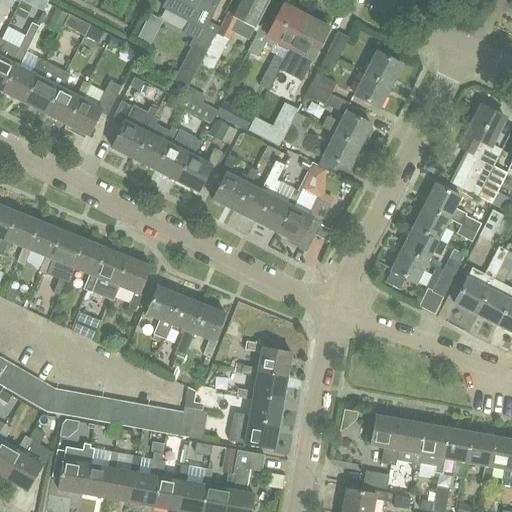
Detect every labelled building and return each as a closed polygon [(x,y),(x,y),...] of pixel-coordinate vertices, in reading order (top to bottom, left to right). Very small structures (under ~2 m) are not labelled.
[(219,0),(172,0),(170,5),(195,18),(188,31),(195,34),(189,47),(194,49),(177,83),(188,88),(188,87),(200,64),(219,29),(208,23),(219,0)] [(247,40),(254,27),(255,28),(269,0),(239,0),(232,15),(228,13),(220,30),(219,29),(200,64),(213,70),(233,32),(247,40)] [(264,21),(248,52),(258,58),(266,43),(274,47),(277,42),(280,43),(278,46),(288,51),(289,51),(306,17),(283,5),(272,25),(264,21)] [(68,15),(56,9),(49,23),(56,27),(60,29),(63,25),(63,23),(68,15)] [(158,27),(162,18),(150,12),(146,21),(158,27)] [(42,14),(37,23),(41,25),(46,16),(42,14)] [(78,33),(83,22),(70,15),(67,20),(64,26),(74,31),(78,33)] [(302,66),(306,57),(313,60),(329,29),(306,17),(289,51),(288,51),(285,58),(269,90),(279,95),(295,63),(302,66)] [(19,68),(27,54),(23,52),(36,26),(32,24),(19,50),(5,42),(0,52),(0,92),(1,93),(15,66),(19,68)] [(36,26),(23,52),(27,54),(40,28),(36,26)] [(91,26),(85,37),(98,44),(104,33),(98,30),(91,26)] [(350,38),(338,32),(320,65),(332,71),(350,38)] [(118,51),(123,42),(113,37),(108,46),(118,51)] [(376,52),(365,74),(391,87),(402,66),(376,52)] [(277,54),(261,86),(269,90),(285,58),(277,54)] [(41,79),(48,65),(40,61),(33,75),(19,68),(15,66),(1,93),(22,104),(37,77),(41,79)] [(69,76),(62,72),(48,65),(41,79),(37,77),(22,104),(45,115),(58,88),(62,90),(69,76)] [(311,84),(332,95),(338,82),(317,71),(311,84)] [(365,74),(354,96),(380,109),(391,87),(365,74)] [(140,92),(145,83),(134,78),(130,86),(140,92)] [(88,137),(101,111),(108,114),(121,88),(110,82),(105,94),(90,86),(83,100),(80,98),(66,126),(65,130),(77,136),(79,132),(88,137)] [(83,100),(90,86),(83,83),(76,97),(62,90),(58,88),(45,115),(66,126),(80,98),(83,100)] [(327,105),(332,95),(311,84),(306,94),(327,105)] [(178,95),(172,92),(165,106),(176,112),(180,103),(183,97),(178,95)] [(147,115),(133,107),(122,102),(111,121),(122,127),(111,149),(133,160),(141,145),(154,119),(158,111),(150,108),(147,115)] [(230,121),(236,109),(224,103),(218,115),(230,121)] [(285,103),(274,125),(286,132),(291,122),(296,112),(298,110),(285,103)] [(468,152),(451,184),(477,197),(501,151),(491,146),(505,118),(482,107),(460,148),(468,152)] [(296,112),(291,122),(307,130),(312,120),(296,112)] [(371,126),(372,125),(346,112),(340,123),(328,117),(322,127),(335,134),(355,145),(360,147),(366,137),(370,137),(374,130),(371,126)] [(168,144),(172,146),(179,131),(172,128),(170,133),(155,125),(158,121),(154,119),(141,145),(133,160),(155,171),(168,144)] [(210,135),(214,137),(222,141),(230,127),(222,124),(217,121),(210,135)] [(190,155),(193,157),(200,142),(179,131),(172,146),(168,144),(155,171),(177,182),(190,155)] [(349,169),(360,147),(355,145),(335,134),(317,167),(327,172),(331,174),(336,163),(349,169)] [(190,155),(177,182),(198,193),(211,167),(214,168),(222,153),(215,150),(207,164),(193,157),(190,155)] [(219,177),(223,179),(212,200),(233,211),(248,185),(251,186),(258,172),(251,169),(247,177),(242,174),(239,180),(229,175),(237,160),(229,156),(219,177)] [(432,175),(435,169),(430,167),(431,164),(427,162),(423,170),(432,175)] [(280,183),(276,181),(284,167),(279,164),(275,166),(267,182),(265,182),(260,191),(251,186),(248,185),(233,211),(255,222),(269,195),(273,197),(280,183)] [(299,245),(305,232),(315,237),(334,199),(327,196),(327,172),(317,167),(313,164),(298,192),(301,194),(294,208),(290,206),(276,233),(299,245)] [(493,166),(477,197),(492,204),(507,173),(505,172),(493,166)] [(455,209),(461,198),(435,185),(423,207),(449,220),(461,226),(476,233),(481,225),(465,217),(466,215),(455,209)] [(290,206),(294,208),(301,194),(298,192),(294,190),(287,205),(273,197),(269,195),(255,222),(276,233),(290,206)] [(4,241),(16,212),(0,205),(0,239),(0,240),(0,256),(2,257),(8,242),(4,241)] [(438,241),(449,220),(423,207),(412,228),(438,241)] [(503,216),(492,211),(479,237),(490,242),(503,216)] [(27,250),(39,222),(16,212),(4,241),(8,242),(23,248),(17,263),(24,266),(30,251),(27,250)] [(49,259),(61,231),(39,222),(27,250),(30,251),(45,257),(39,272),(47,275),(53,260),(49,259)] [(472,243),(476,233),(461,226),(456,235),(472,243)] [(427,262),(438,241),(412,228),(401,249),(427,262)] [(71,268),(84,240),(61,231),(49,259),(53,260),(68,266),(62,281),(69,284),(75,269),(71,268)] [(94,277),(106,249),(84,240),(71,268),(75,269),(90,275),(84,290),(91,293),(97,278),(94,277)] [(475,315),(508,252),(499,247),(484,275),(472,268),(453,304),(475,315)] [(115,286),(128,258),(106,249),(94,277),(97,278),(91,293),(113,302),(119,287),(115,286)] [(416,284),(427,262),(401,249),(390,271),(416,284)] [(511,297),(511,288),(503,284),(511,266),(511,254),(508,252),(475,315),(497,326),(511,297)] [(151,267),(140,263),(142,259),(130,254),(128,258),(115,286),(119,287),(134,293),(128,308),(136,311),(142,295),(140,294),(151,267)] [(443,270),(454,276),(460,265),(449,259),(443,270)] [(443,298),(454,276),(443,270),(432,292),(443,298)] [(168,324),(181,296),(158,287),(146,315),(159,320),(153,335),(166,340),(172,326),(168,324)] [(7,296),(5,300),(20,307),(26,296),(11,289),(7,296)] [(191,333),(203,305),(181,296),(168,324),(172,326),(178,328),(177,331),(177,332),(177,333),(177,334),(177,335),(178,336),(182,337),(174,356),(176,356),(172,366),(176,368),(185,348),(188,349),(194,335),(191,333)] [(511,334),(511,297),(497,326),(511,334)] [(191,333),(194,335),(209,341),(203,355),(211,358),(217,342),(214,341),(225,314),(203,305),(191,333)] [(80,312),(72,331),(92,341),(101,321),(80,312)] [(240,326),(231,322),(226,333),(235,337),(240,326)] [(116,341),(112,350),(114,351),(121,354),(123,350),(127,340),(118,336),(116,341)] [(257,373),(287,377),(292,353),(262,348),(263,345),(246,342),(245,350),(260,353),(257,368),(257,373)] [(180,370),(188,349),(185,348),(176,368),(180,370)] [(0,383),(4,386),(16,367),(6,361),(0,371),(0,383)] [(257,373),(257,368),(242,366),(240,374),(256,377),(253,392),(253,396),(283,401),(287,377),(257,373)] [(14,392),(26,372),(16,367),(4,386),(14,392)] [(25,398),(36,379),(26,372),(14,392),(25,398)] [(35,404),(46,384),(36,379),(25,398),(35,404)] [(48,411),(56,390),(55,389),(46,384),(35,404),(48,411)] [(197,391),(189,387),(185,408),(204,412),(205,405),(195,403),(197,391)] [(253,396),(253,392),(238,389),(236,397),(252,400),(249,416),(248,420),(278,425),(283,401),(253,396)] [(63,414),(67,392),(56,390),(48,411),(63,414)] [(0,400),(8,405),(12,398),(1,392),(0,393),(0,400)] [(75,416),(79,394),(67,392),(63,414),(75,416)] [(87,418),(91,396),(79,394),(75,416),(87,418)] [(99,420),(103,398),(91,396),(87,418),(99,420)] [(111,423),(115,400),(103,398),(99,420),(111,423)] [(122,425),(126,402),(115,400),(111,423),(122,425)] [(133,427),(137,404),(126,402),(122,425),(133,427)] [(145,429),(149,406),(137,404),(133,427),(145,429)] [(156,431),(160,408),(149,406),(145,429),(156,431)] [(167,433),(172,410),(160,408),(156,431),(167,433)] [(180,435),(184,413),(172,410),(167,433),(180,435)] [(184,413),(180,435),(190,437),(194,414),(184,413)] [(248,420),(249,416),(234,413),(232,421),(247,424),(244,443),(274,449),(278,425),(248,420)] [(394,450),(400,420),(375,416),(370,445),(384,448),(381,463),(395,466),(396,461),(398,450),(394,450)] [(417,454),(423,424),(400,420),(394,450),(398,450),(396,461),(412,463),(411,469),(418,470),(421,455),(417,454)] [(441,458),(447,429),(423,424),(417,454),(421,455),(437,458),(434,473),(442,475),(445,459),(441,458)] [(0,440),(3,442),(11,429),(4,425),(0,432),(0,440)] [(465,463),(470,433),(447,429),(441,458),(445,459),(455,461),(452,477),(466,479),(469,463),(465,463)] [(489,467),(494,437),(470,433),(465,463),(469,463),(485,466),(482,482),(490,483),(493,468),(489,467)] [(20,453),(24,454),(32,441),(25,437),(17,450),(3,442),(0,440),(0,475),(5,479),(20,453)] [(511,440),(494,437),(489,467),(493,468),(504,470),(501,485),(511,487),(511,440)] [(152,441),(150,452),(153,452),(162,454),(164,443),(152,441)] [(213,446),(198,444),(196,453),(211,456),(213,446)] [(182,445),(178,463),(184,465),(188,446),(182,445)] [(87,464),(91,464),(94,449),(86,448),(83,463),(63,459),(58,490),(82,494),(87,464)] [(20,453),(5,479),(26,491),(41,466),(44,467),(53,453),(46,449),(38,463),(24,454),(20,453)] [(237,451),(226,449),(224,460),(224,462),(234,464),(237,451)] [(250,511),(254,494),(244,492),(248,470),(262,473),(265,456),(237,451),(233,474),(236,475),(233,490),(229,489),(225,511),(250,511)] [(111,468),(115,469),(118,453),(110,452),(107,467),(91,464),(87,464),(82,494),(106,499),(111,468)] [(165,462),(161,461),(162,454),(153,452),(149,475),(139,473),(135,472),(129,503),(130,503),(129,506),(131,509),(140,511),(143,509),(143,505),(153,507),(158,477),(162,477),(165,462)] [(135,472),(139,473),(141,458),(133,456),(131,471),(115,469),(111,468),(106,499),(129,503),(135,472)] [(182,481),(186,482),(189,466),(181,465),(178,480),(162,477),(158,477),(153,507),(177,511),(182,481)] [(201,511),(206,485),(210,486),(213,471),(205,469),(202,484),(186,482),(182,481),(177,511),(179,511),(201,511)] [(365,472),(363,486),(387,490),(389,476),(365,472)] [(225,511),(229,489),(233,490),(236,475),(233,474),(228,473),(225,489),(210,486),(206,485),(201,511),(225,511)] [(284,481),(285,477),(268,474),(267,479),(266,484),(269,487),(282,490),(284,481)] [(372,511),(375,499),(391,502),(392,494),(375,491),(375,494),(346,489),(341,511),(372,511)] [(411,498),(395,495),(393,506),(409,509),(411,498)] [(432,511),(433,506),(434,503),(422,500),(421,504),(420,510),(431,511),(432,511)] [(445,511),(446,510),(447,502),(435,500),(435,503),(433,511),(435,511),(445,511)]
